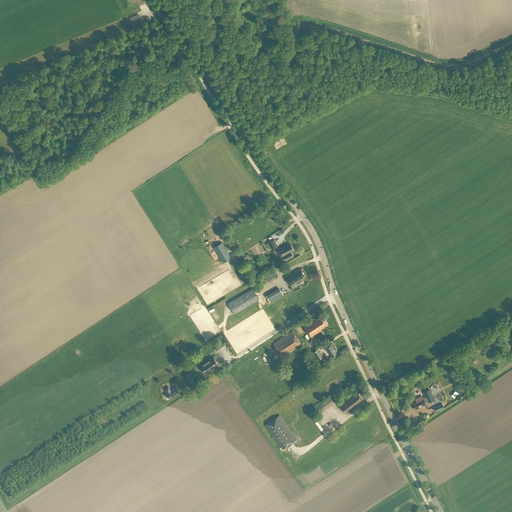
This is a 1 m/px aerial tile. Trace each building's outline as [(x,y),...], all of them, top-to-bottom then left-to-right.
[(150,12),(132,20),(135,26),(153,17),(150,12)] [(268,242),(271,248),(277,245),(273,239),(268,242)] [(294,256),(291,251),(294,249),(291,244),(287,246),(286,244),(277,249),(281,256),(283,255),(286,260),(294,256)] [(230,250),(221,256),(229,270),(238,265),(230,250)] [(304,274),(300,268),(285,276),(290,285),(298,281),(297,280),(302,277),(301,276),(304,274)] [(266,276),(269,280),(278,275),(275,270),(266,276)] [(279,287),(266,295),(270,303),(283,295),(279,287)] [(235,314),(259,300),(252,289),(228,304),(235,314)] [(328,324),(322,316),(317,319),(315,318),(304,325),(311,336),(325,328),(323,326),(328,324)] [(276,347),(273,349),(280,359),(301,345),(292,331),(273,343),(276,347)] [(212,345),(216,350),(226,343),(222,338),(221,337),(218,339),(218,340),(212,345)] [(335,349),(332,344),(325,348),(326,351),(328,350),(332,356),(338,352),(336,348),(335,349)] [(322,356),(317,349),(312,352),(317,359),(322,356)] [(212,359),(211,358),(200,365),(204,373),(217,364),(213,358),(212,359)] [(172,389),(165,394),(168,399),(180,391),(176,385),(172,388),(172,389)] [(413,404),(416,410),(426,404),(425,403),(428,401),(428,402),(434,399),(432,395),(433,395),(431,392),(430,392),(429,389),(423,393),(426,397),(423,398),(416,402),(416,403),(413,404)] [(346,415),(365,400),(357,391),(350,396),(338,404),(346,415)] [(324,410),(336,400),(333,395),(320,405),(324,410)] [(433,407),(435,411),(444,407),(442,403),(433,407)] [(279,415),(265,425),(283,449),(286,448),(297,439),(279,415)]
